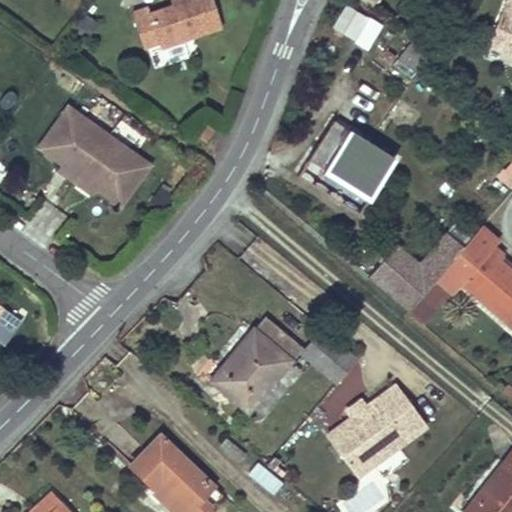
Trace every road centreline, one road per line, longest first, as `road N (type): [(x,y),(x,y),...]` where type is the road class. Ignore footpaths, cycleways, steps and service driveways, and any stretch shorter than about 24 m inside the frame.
road 1 (residential): [(109,316),(202,208),(248,138),(304,0)]
road 2 (residential): [(0,427),(109,316)]
road 3 (residential): [(109,316),(0,235)]
